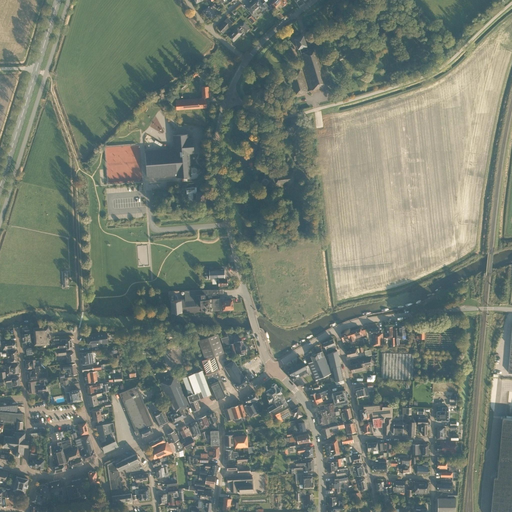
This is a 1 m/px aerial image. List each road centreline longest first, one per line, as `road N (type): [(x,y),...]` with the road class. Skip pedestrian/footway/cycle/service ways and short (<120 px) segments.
road 1 (tertiary): [(274,369),(262,350),(221,186),(218,138),(228,94)]
road 2 (unclassified): [(0,220),(69,0)]
road 3 (primary): [(0,185),(57,0)]
road 4 (tertiary): [(321,511),(311,420),(274,369)]
road 5 (residential): [(335,329),(484,308)]
road 6 (unknown): [(486,511),(497,422),(511,385)]
road 7 (residential): [(100,460),(75,334)]
